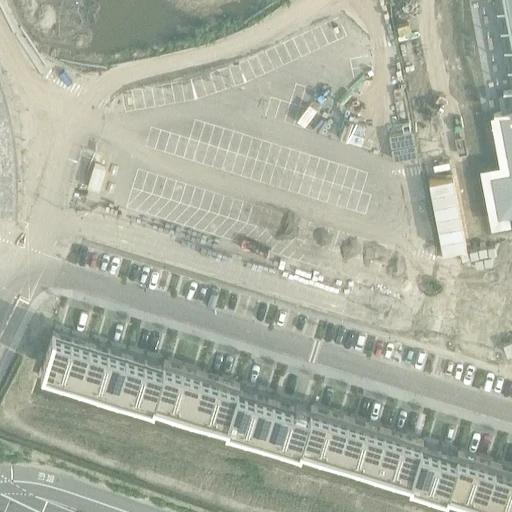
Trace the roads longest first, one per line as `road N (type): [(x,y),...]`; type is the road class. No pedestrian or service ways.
road 1 (residential): [(511,415),(9,264)]
road 2 (residential): [(0,125),(14,217),(9,264)]
